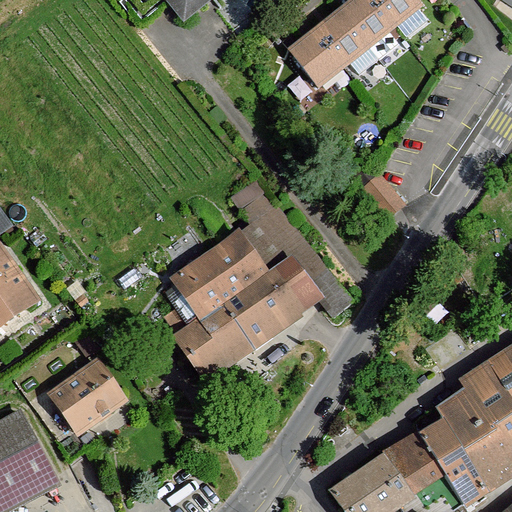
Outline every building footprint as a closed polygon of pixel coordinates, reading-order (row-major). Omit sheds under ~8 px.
[(125,0),(142,21),(168,0),(185,22),(213,0),(125,0)] [(413,0),(361,0),(292,55),(320,89),(421,9),(413,0)] [(399,210),(376,181),(358,193),(381,223),(399,210)] [(5,203),(0,206),(0,234),(18,222),(5,203)] [(320,320),(247,224),(166,287),(193,322),(167,342),(213,402),(320,320)] [(0,338),(44,310),(5,250),(0,252),(0,338)] [(511,356),(465,387),(471,397),(441,419),(446,428),(389,461),(335,497),(344,511),(398,511),(401,510),(402,511),(466,511),(511,479),(511,356)] [(136,412),(101,363),(51,398),(85,447),(136,412)] [(27,414),(0,427),(0,511),(32,511),(68,495),(27,414)]
